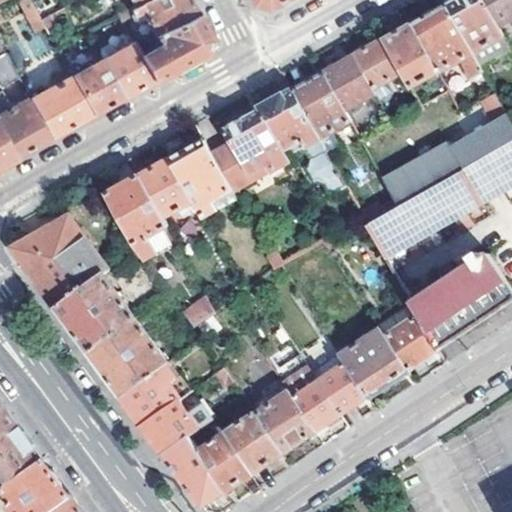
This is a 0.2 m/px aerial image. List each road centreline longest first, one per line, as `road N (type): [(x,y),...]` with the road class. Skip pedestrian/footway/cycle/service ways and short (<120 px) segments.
road 1 (residential): [(271,511),(511,350)]
road 2 (tertiary): [(0,197),(249,56)]
road 3 (tertiary): [(136,511),(0,332)]
